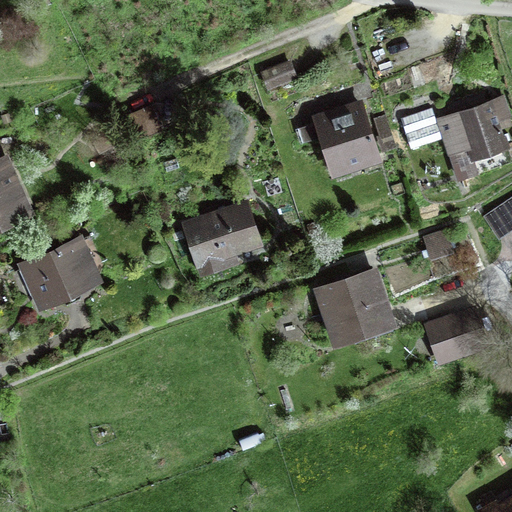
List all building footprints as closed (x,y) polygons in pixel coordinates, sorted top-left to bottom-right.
[(447,52),(422,60),(427,75),(452,67),(447,52)] [(289,62),(262,71),(267,85),(294,76),(289,62)] [(511,112),(508,99),(443,121),(463,180),(480,175),(475,160),(510,148),(501,122),(511,117),(511,112)] [(161,128),(151,104),(124,115),(134,139),(161,128)] [(363,105),(317,121),(333,168),(379,153),(363,105)] [(5,164),(0,165),(0,220),(24,211),(5,164)] [(511,196),(485,213),(495,230),(511,220),(511,196)] [(244,201),(184,222),(202,274),(234,263),(232,256),(260,246),(244,201)] [(445,233),(425,239),(432,259),(452,252),(445,233)] [(80,240),(25,264),(42,303),(97,279),(80,240)] [(374,264),(315,284),(333,338),(392,319),(374,264)] [(476,313),(431,327),(441,357),(485,343),(476,313)] [(511,511),(511,502),(494,511),(511,511)]
